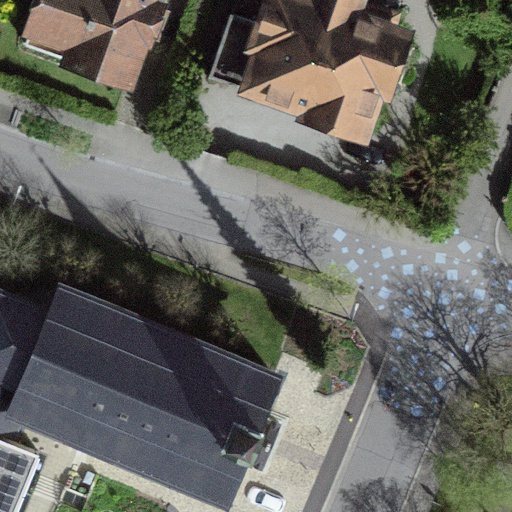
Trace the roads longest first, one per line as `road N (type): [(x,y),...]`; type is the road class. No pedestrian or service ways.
road 1 (residential): [(0,154),(444,295)]
road 2 (residential): [(444,295),(355,511)]
